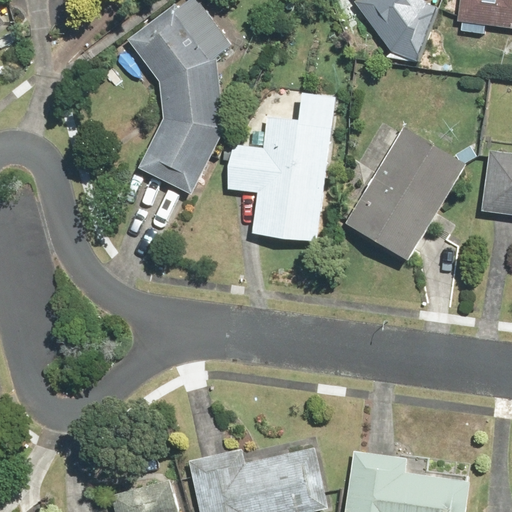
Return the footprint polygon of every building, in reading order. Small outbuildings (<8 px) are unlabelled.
[(198,0),(188,0),(136,44),(164,78),(168,121),(144,171),(200,198),(232,132),(222,61),(238,47),(198,0)] [(358,0),(397,52),(423,62),(442,10),(432,0),(358,0)] [(511,0),(465,0),(464,33),(490,34),(491,26),(511,27),(511,0)] [(0,28),(10,21),(0,8),(0,28)] [(306,120),(270,119),(268,148),(235,147),(234,191),(261,193),(259,242),(328,244),(334,97),(307,96),(306,120)] [(417,261),(473,166),(482,156),(474,146),(459,158),(409,128),(352,223),(417,261)] [(511,152),(494,151),(489,212),(511,214),(511,152)] [(331,511),(337,511),(322,446),(249,463),(246,449),(194,461),(205,511),(331,511)] [(423,459),(358,451),(349,511),(471,511),(476,480),(421,473),(423,459)] [(122,511),(187,511),(180,480),(119,494),(122,511)]
